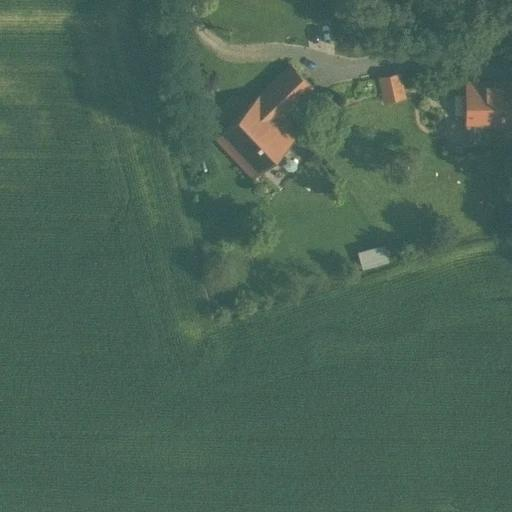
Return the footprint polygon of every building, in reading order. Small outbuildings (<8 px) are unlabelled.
[(260,89),(215,133),(252,172),(296,129),(280,111),(310,82),(290,61),(260,90),(260,89)] [(397,72),(380,75),(384,96),(402,92),(397,72)] [(511,81),(469,82),(469,79),(468,79),(468,119),(469,119),(491,119),(511,118),(511,81)] [(491,119),(469,119),(469,136),(472,140),(491,139),(491,119)] [(368,263),(395,255),(389,236),(362,244),(368,263)]
